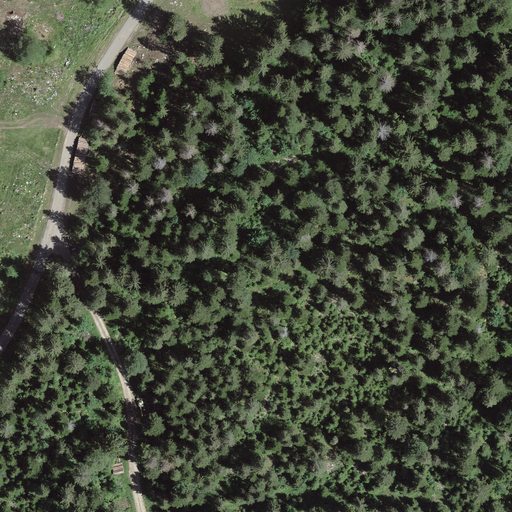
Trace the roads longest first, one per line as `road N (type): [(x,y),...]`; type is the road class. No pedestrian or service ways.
road 1 (unclassified): [(0,347),(43,256),(88,92),(147,0)]
road 2 (track): [(143,511),(129,392),(55,211)]
